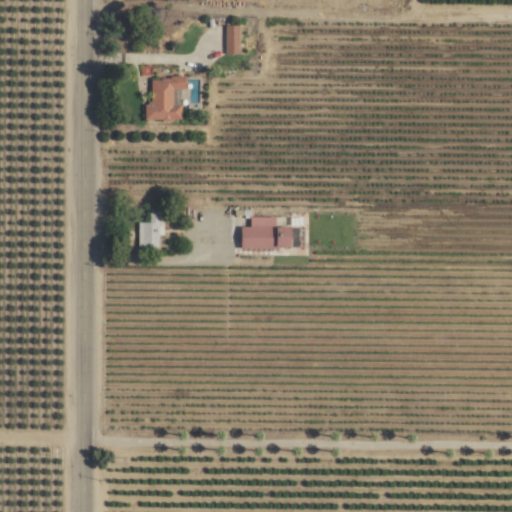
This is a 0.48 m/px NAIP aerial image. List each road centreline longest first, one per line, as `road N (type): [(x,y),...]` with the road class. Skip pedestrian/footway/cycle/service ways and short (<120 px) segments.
road 1 (residential): [(86,0),(84,511)]
road 2 (residential): [(0,445),(511,444)]
